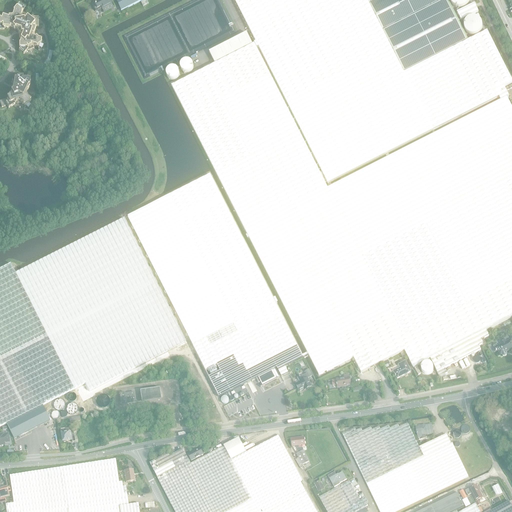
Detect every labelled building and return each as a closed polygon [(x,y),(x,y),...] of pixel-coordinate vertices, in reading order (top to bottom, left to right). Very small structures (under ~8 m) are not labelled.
[(94,3),(91,4),(95,12),(102,8),(102,9),(112,4),(109,0),(99,0),(99,1),(98,0),(97,0),(94,2),(94,3)] [(115,0),(121,11),(142,0),(115,0)] [(218,0),(200,0),(124,33),(127,40),(127,42),(143,78),(163,70),(160,62),(184,51),(185,54),(180,54),(181,56),(178,58),(183,58),(183,57),(185,57),(205,48),(202,40),(228,29),(228,26),(225,26),(225,17),(228,25),(228,21),(218,0)] [(234,0),(328,184),(433,130),(367,0),(234,0)] [(367,0),(433,130),(499,97),(501,101),(507,97),(509,96),(504,87),(511,83),(511,78),(488,31),(468,41),(447,0),(367,0)] [(451,0),(452,7),(458,7),(458,10),(462,10),(462,7),(469,6),(468,1),(470,1),(470,0),(451,0)] [(0,19),(0,29),(4,29),(4,28),(4,27),(6,28),(7,29),(8,28),(9,26),(10,27),(14,28),(21,31),(18,31),(18,32),(20,31),(20,33),(21,38),(20,38),(20,39),(21,38),(20,44),(19,44),(19,49),(20,49),(19,51),(23,55),(27,50),(28,51),(34,49),(33,46),(33,45),(35,46),(37,47),(38,47),(38,51),(44,51),(44,43),(42,43),(41,43),(41,42),(42,40),(38,39),(35,38),(35,34),(34,34),(36,28),(33,27),(35,27),(39,27),(38,17),(32,17),(32,18),(30,19),(28,18),(27,20),(25,21),(24,21),(23,18),(22,16),(21,16),(22,13),(25,8),(19,3),(13,11),(14,12),(12,17),(11,16),(10,17),(9,18),(3,16),(1,20),(0,19)] [(474,4),(457,13),(461,21),(478,12),(474,4)] [(470,37),(484,31),(477,15),(463,22),(470,37)] [(247,33),(209,52),(215,63),(253,44),(247,33)] [(208,67),(172,85),(308,352),(309,354),(319,375),(353,357),(361,373),(404,351),(413,368),(430,359),(486,331),(511,318),(511,317),(511,107),(507,97),(501,101),(327,188),(272,78),(254,43),(253,44),(215,63),(208,67)] [(48,58),(44,64),(47,66),(51,59),(53,51),(49,50),(48,58)] [(7,99),(0,101),(0,103),(2,107),(5,106),(7,105),(9,108),(15,105),(14,103),(15,103),(18,103),(21,103),(21,102),(25,106),(24,110),(29,112),(32,104),(30,104),(29,103),(31,101),(28,99),(26,97),(26,93),(30,88),(29,88),(27,86),(30,84),(30,83),(29,82),(27,79),(26,80),(22,77),(21,78),(21,79),(19,76),(18,74),(17,74),(18,76),(17,76),(15,78),(14,77),(13,77),(14,79),(12,82),(13,83),(15,85),(12,84),(12,85),(14,85),(13,87),(12,92),(11,91),(11,92),(13,92),(9,96),(8,97),(8,98),(8,99),(7,100),(7,99)] [(210,175),(128,217),(206,371),(217,365),(220,371),(209,377),(219,397),(257,378),(258,377),(255,371),(274,362),(277,368),(278,370),(303,357),(309,354),(308,352),(302,355),(210,175)] [(10,264),(0,269),(0,427),(7,424),(42,406),(85,384),(89,391),(124,373),(166,352),(186,342),(124,219),(15,273),(10,264)] [(486,331),(430,359),(437,372),(445,368),(481,350),(479,346),(483,344),(481,340),(489,336),(486,331)] [(502,354),(503,355),(504,355),(506,355),(506,354),(506,352),(505,350),(510,348),(511,349),(511,348),(511,334),(510,335),(511,338),(505,342),(504,339),(500,341),(501,344),(498,346),(497,344),(492,347),(495,351),(498,350),(500,354),(502,354)] [(394,371),(394,372),(397,378),(411,371),(406,361),(399,365),(400,368),(394,371)] [(420,365),(425,375),(435,370),(430,361),(420,365)] [(274,362),(255,371),(258,377),(259,378),(257,379),(259,383),(261,382),(263,387),(279,378),(277,379),(273,370),(277,368),(274,362)] [(285,367),(278,370),(281,376),(288,372),(285,367)] [(445,368),(437,372),(440,378),(448,374),(445,368)] [(299,382),(296,384),(300,391),(304,389),(305,390),(312,386),(308,378),(312,376),(309,369),(305,371),(306,374),(302,376),(302,375),(297,378),(299,382)] [(336,379),(332,380),(333,386),(337,385),(338,387),(344,386),(351,384),(350,375),(349,375),(345,375),(344,375),(344,378),(336,379)] [(141,402),(161,400),(159,388),(140,391),(141,402)] [(127,404),(136,403),(134,392),(125,393),(120,393),(121,405),(127,405),(127,404)] [(76,398),(76,396),(75,394),(73,393),(71,393),(70,393),(68,394),(67,396),(67,398),(67,399),(68,400),(69,401),(71,402),(73,402),(74,401),(75,401),(76,399),(76,398)] [(109,402),(109,400),(109,399),(107,397),(105,395),(104,395),(102,395),(100,395),(97,397),(96,399),(95,402),(96,405),(98,407),(100,408),(102,409),(105,408),(107,407),(109,405),(109,402)] [(240,397),(229,401),(231,408),(232,407),(233,409),(231,410),(232,414),(247,409),(244,401),(242,401),(240,397)] [(65,405),(65,403),(63,401),(62,400),(60,399),(59,399),(57,400),(55,401),(54,403),(53,405),(54,407),(55,409),(57,411),(59,411),(61,411),(63,409),(65,407),(65,405)] [(267,412),(264,399),(255,401),(258,414),(267,412)] [(78,409),(78,407),(76,405),(75,403),(73,403),(72,403),(70,403),(68,405),(67,407),(66,409),(67,411),(68,413),(70,414),(72,415),(74,414),(76,413),(78,411),(78,409)] [(42,406),(7,424),(14,439),(50,421),(42,406)] [(60,415),(60,414),(59,412),(57,411),(56,411),(54,411),(53,411),(52,412),(51,413),(51,415),(51,417),(52,418),(53,419),(55,420),(57,419),(58,419),(59,417),(60,415)] [(504,411),(489,413),(490,418),(498,417),(498,420),(506,419),(504,411)] [(452,443),(451,444),(424,457),(419,447),(407,423),(399,427),(398,425),(390,428),(388,426),(380,429),(379,427),(372,430),(371,427),(362,431),(361,428),(356,431),(355,428),(343,434),(379,511),(394,511),(468,476),(452,443)] [(511,432),(511,429),(508,423),(495,430),(495,431),(500,439),(511,432)] [(416,430),(416,432),(417,432),(418,438),(422,437),(422,439),(426,438),(426,435),(433,433),(432,424),(425,426),(425,425),(420,426),(420,427),(416,427),(417,430),(416,430)] [(69,428),(60,429),(62,441),(63,441),(64,442),(67,441),(67,440),(72,439),(72,442),(75,441),(74,436),(74,435),(71,435),(71,431),(69,432),(69,428)] [(3,434),(0,434),(0,445),(1,446),(2,445),(5,445),(4,443),(9,442),(8,433),(3,434)] [(446,434),(419,447),(424,457),(451,444),(446,434)] [(168,453),(150,463),(154,472),(157,477),(175,511),(317,511),(300,481),(302,481),(278,435),(272,439),(267,441),(247,452),(231,460),(224,446),(191,463),(183,449),(170,456),(168,453)] [(302,445),(305,445),(304,437),(291,439),(292,447),(298,446),(298,448),(302,447),(302,445)] [(232,442),(224,446),(231,460),(247,452),(239,438),(232,442)] [(192,461),(204,454),(201,450),(198,451),(198,450),(197,451),(196,450),(188,454),(192,461)] [(302,465),(309,461),(303,450),(296,454),(298,458),(295,460),(300,469),(303,467),(302,465)] [(13,503),(5,504),(6,511),(119,511),(119,506),(128,505),(126,486),(124,486),(122,486),(122,482),(119,482),(115,459),(107,460),(9,475),(13,503)] [(133,469),(124,470),(126,482),(135,480),(133,469)] [(318,491),(325,488),(322,480),(315,482),(318,491)] [(498,484),(493,487),(497,495),(502,492),(498,484)] [(475,502),(476,503),(477,506),(481,504),(479,500),(483,498),(477,485),(465,491),(468,496),(472,494),(476,501),(475,502)] [(7,487),(0,488),(0,503),(6,501),(5,497),(9,496),(8,492),(7,487)] [(452,511),(464,506),(458,493),(418,511),(452,511)] [(467,498),(464,500),(462,500),(466,508),(475,503),(471,496),(467,498)] [(511,511),(511,506),(509,501),(491,511),(489,511),(511,511)] [(480,511),(477,506),(476,503),(472,506),(460,511),(457,511),(456,510),(453,511),(480,511)]
